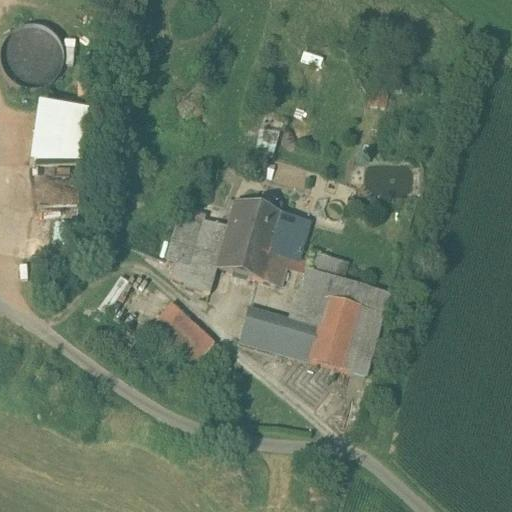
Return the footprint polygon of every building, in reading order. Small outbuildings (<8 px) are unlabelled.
[(62,63),(60,50),(57,44),(54,40),(50,36),(45,33),(43,32),(39,31),(34,30),(22,31),(10,36),(2,46),(0,54),(0,69),(0,71),(7,83),(17,91),(29,94),(41,92),(52,86),(60,75),(62,63)] [(77,168),(85,110),(37,104),(29,162),(77,168)] [(202,214),(173,207),(162,258),(172,260),(167,285),(203,295),(209,268),(216,237),(235,242),(237,233),(200,223),(202,214)] [(235,242),(281,252),(288,219),(243,209),(237,233),(235,242)] [(315,225),(288,219),(281,252),(296,256),(294,262),(306,265),(315,225)] [(235,242),(216,237),(209,268),(227,272),(274,283),(281,252),(235,242)] [(296,256),(281,252),(274,283),(288,286),(294,262),(296,256)] [(227,272),(209,268),(203,295),(221,299),(227,272)] [(387,293),(304,272),(300,294),(317,298),(314,314),(331,318),(323,360),(305,356),(303,370),(369,386),(387,293)] [(312,323),(261,312),(254,346),(305,356),(323,360),(331,318),(314,314),(312,323)] [(200,334),(179,315),(157,341),(187,369),(197,359),(187,349),(200,334)] [(224,356),(200,334),(187,349),(197,359),(187,369),(200,383),(224,356)]
